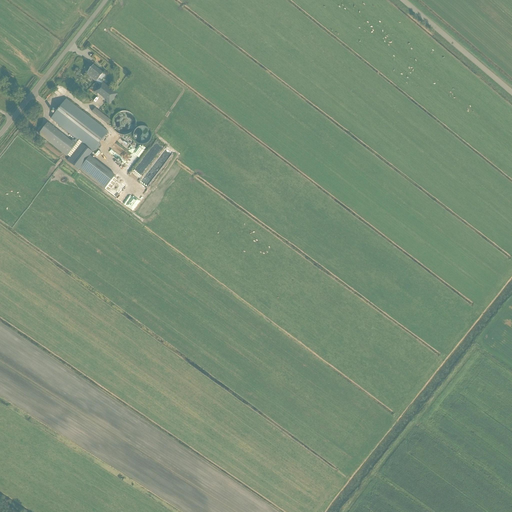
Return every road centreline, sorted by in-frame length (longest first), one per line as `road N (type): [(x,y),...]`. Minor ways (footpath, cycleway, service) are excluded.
road 1 (unclassified): [(0,134),(106,0)]
road 2 (tertiary): [(511,92),(402,0)]
